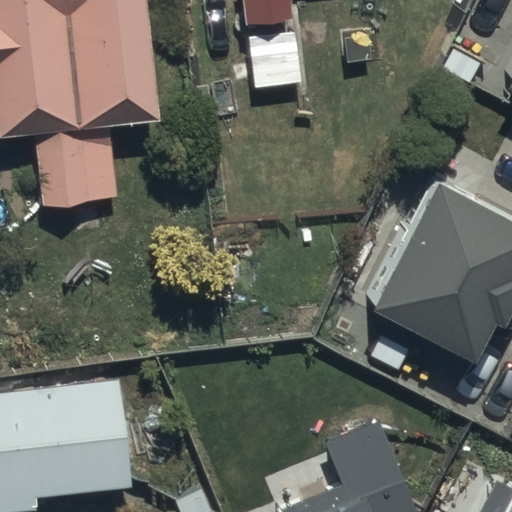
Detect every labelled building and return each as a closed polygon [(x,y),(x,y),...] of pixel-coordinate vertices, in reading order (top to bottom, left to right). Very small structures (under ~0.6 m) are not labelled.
[(160,105),(150,0),(0,0),(0,124),(37,121),(43,193),(119,186),(111,110),(160,105)] [(241,0),(243,9),(294,5),(293,0),(241,0)] [(511,58),(491,96),(511,107),(511,58)] [(373,320),(465,363),(511,262),(511,215),(439,181),(373,320)] [(120,367),(0,380),(0,503),(40,499),(38,483),(131,473),(120,367)] [(346,493),(297,511),(415,511),(378,420),(325,441),(346,493)] [(511,511),(511,484),(496,511),(511,511)]
